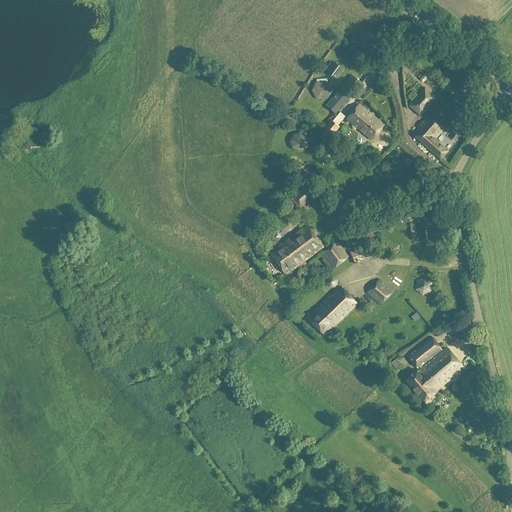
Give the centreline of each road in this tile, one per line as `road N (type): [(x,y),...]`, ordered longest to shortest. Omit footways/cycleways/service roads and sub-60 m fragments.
road 1 (residential): [(511,486),(453,213),(456,172),(511,89)]
road 2 (unknown): [(388,61),(408,141),(454,181)]
road 3 (tertiary): [(511,85),(404,0)]
